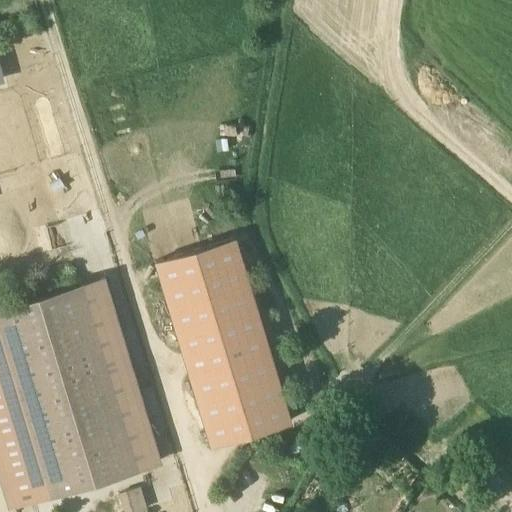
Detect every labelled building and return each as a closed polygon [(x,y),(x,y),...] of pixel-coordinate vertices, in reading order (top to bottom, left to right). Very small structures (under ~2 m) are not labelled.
[(45,227),(51,248),(66,243),(60,222),(45,227)] [(234,242),(158,265),(213,444),(289,421),(234,242)] [(80,285),(0,308),(0,452),(16,505),(161,460),(106,277),(80,285)] [(502,480),(491,468),(477,480),(488,493),(502,480)] [(137,484),(114,490),(118,511),(123,511),(143,508),(137,484)]
